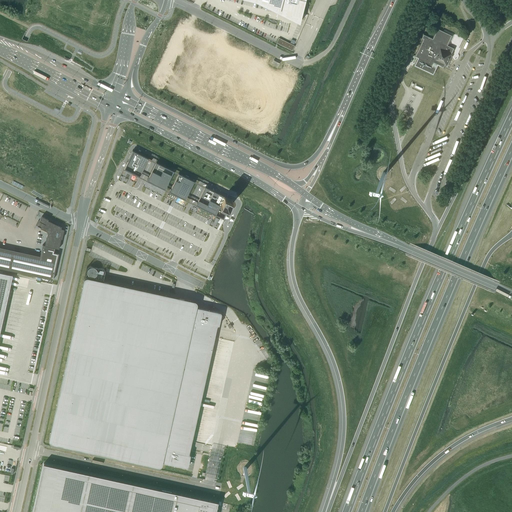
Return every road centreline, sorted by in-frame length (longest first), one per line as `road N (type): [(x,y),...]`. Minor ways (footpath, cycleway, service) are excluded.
road 1 (motorway): [(511,114),(345,511)]
road 2 (motorway): [(362,511),(511,150)]
road 3 (motorway): [(299,208),(293,279),(333,361),(343,411),(324,511)]
road 4 (motorway): [(385,511),(487,256),(511,234)]
road 5 (motorway): [(437,229),(327,511)]
road 6 (unclassified): [(80,224),(31,449)]
road 7 (secondary): [(119,110),(299,208)]
road 8 (unclassified): [(31,449),(230,492)]
road 9 (tertiary): [(286,166),(145,96),(136,65)]
road 10 (secondary): [(291,184),(123,98)]
road 11 (motorway): [(392,511),(438,456),(511,418)]
road 12 (unclassified): [(171,0),(300,62)]
road 13 (secondary): [(375,235),(503,289)]
road 14 (unclassified): [(200,284),(80,224)]
road 15 (secondary): [(112,92),(0,39)]
road 16 (secondary): [(0,47),(108,104)]
road 17 (motorway): [(393,0),(343,111)]
